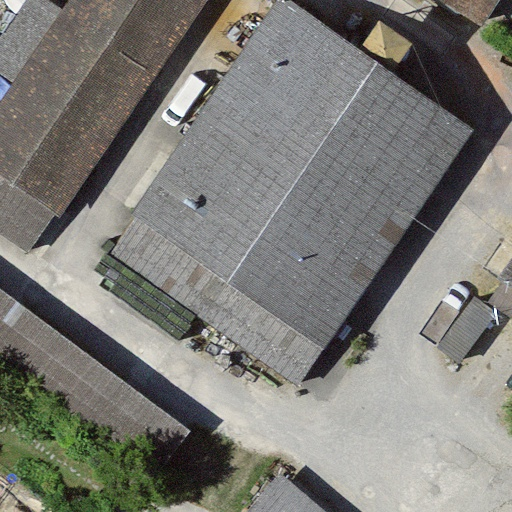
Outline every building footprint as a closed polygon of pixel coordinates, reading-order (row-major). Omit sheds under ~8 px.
[(201,0),(82,0),(69,20),(40,0),(33,0),(0,48),(0,69),(26,87),(0,125),(0,223),(32,245),(201,0)] [(498,0),(445,0),(483,24),(498,0)] [(469,127),(293,7),(123,254),(298,374),(469,127)] [(511,276),(492,305),(511,318),(511,276)] [(0,358),(156,475),(190,431),(0,288),(0,358)] [(498,319),(476,303),(442,348),(463,364),(498,319)] [(324,511),(280,475),(249,511),(324,511)]
